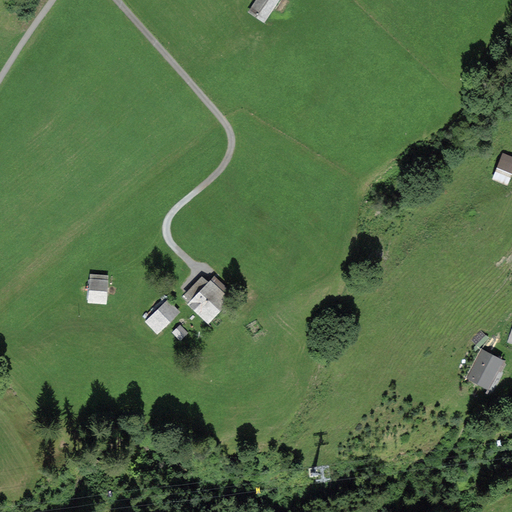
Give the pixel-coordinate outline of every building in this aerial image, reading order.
[(258,0),(251,11),(263,19),(275,0),(258,0)] [(511,157),(503,155),(495,178),(506,182),(511,167),(511,157)] [(91,275),(90,300),(104,301),(106,276),(91,275)] [(192,301),(189,303),(205,319),(230,294),(214,278),(207,285),(200,278),(195,282),(196,283),(185,294),(192,301)] [(169,301),(148,321),(157,331),(178,311),(169,301)] [(174,333),(181,339),(187,334),(180,327),(174,333)] [(486,385),(495,367),(499,369),(502,364),(498,362),(499,361),(483,353),(471,377),(486,385)]
